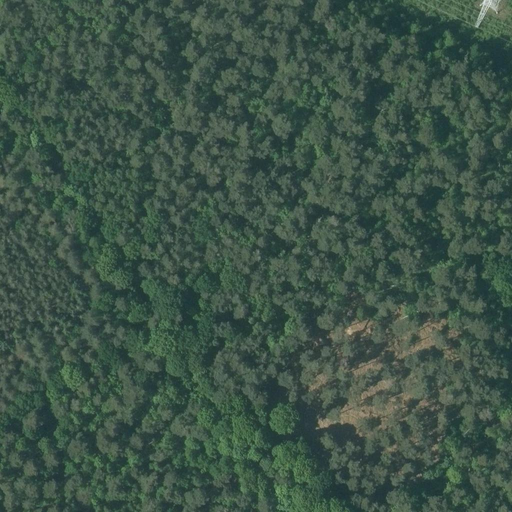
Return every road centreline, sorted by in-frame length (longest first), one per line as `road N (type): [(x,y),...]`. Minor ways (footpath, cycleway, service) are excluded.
road 1 (track): [(0,75),(290,511)]
road 2 (track): [(155,309),(0,494)]
